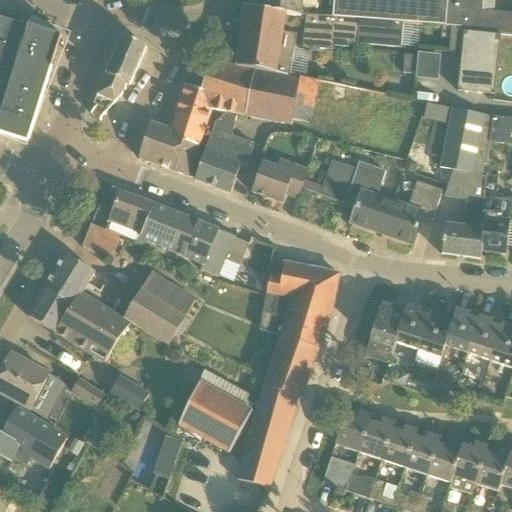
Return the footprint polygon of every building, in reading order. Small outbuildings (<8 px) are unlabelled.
[(262,0),(261,11),(286,15),(286,16),(306,18),(306,17),(364,21),(391,24),(420,25),(442,27),(458,28),(458,32),(464,33),(500,36),(511,37),(511,14),(494,14),(494,0),(262,0)] [(286,15),(261,11),(246,8),(239,51),(236,69),(253,72),(290,78),(297,36),(283,34),(286,16),(286,15)] [(391,24),(364,21),(306,17),(306,18),(303,49),(334,52),(334,48),(349,49),(349,46),(359,46),(401,49),(403,25),(391,24)] [(61,37),(44,32),(29,27),(29,28),(0,18),(0,134),(28,143),(61,37)] [(452,40),(453,28),(442,27),(442,39),(452,40)] [(459,91),(494,97),(495,82),(500,36),(464,33),(459,91)] [(145,48),(123,39),(94,105),(106,113),(122,96),(126,86),(129,87),(147,48),(145,47),(145,48)] [(417,75),(419,58),(405,57),(404,75),(417,75)] [(227,114),(237,116),(245,117),(253,72),(236,69),(214,61),(212,60),(202,92),(185,86),(176,115),(207,125),(212,110),(227,114)] [(311,124),(318,83),(304,81),(304,80),(290,78),(253,72),(245,117),(291,126),(293,119),(311,124)] [(106,115),(106,113),(97,107),(95,107),(95,109),(92,113),(91,113),(91,115),(92,115),(100,120),(100,122),(101,121),(101,120),(105,115),(106,115)] [(492,118),(485,117),(452,110),(440,169),(454,172),(445,198),(467,201),(464,228),(446,226),(442,256),(444,256),(479,261),(481,261),(482,253),(487,215),(481,214),(484,194),(486,177),(489,144),(490,138),(492,118)] [(195,181),(231,195),(241,167),(248,169),(254,145),(232,137),(233,134),(237,116),(227,114),(215,125),(214,127),(213,130),(210,139),(199,170),(195,181)] [(194,169),(205,138),(210,139),(213,130),(207,128),(207,125),(176,115),(170,131),(151,124),(139,160),(195,181),(199,170),(194,169)] [(509,146),(511,124),(511,120),(492,118),(490,138),(489,144),(493,144),(509,146)] [(298,201),(302,189),(305,181),(308,172),(281,162),(278,169),(264,164),(253,194),(282,205),(285,196),(298,201)] [(339,194),(348,168),(333,162),(324,189),(305,181),(302,189),(346,206),(349,198),(339,194)] [(351,225),(382,235),(393,204),(377,198),(386,173),(373,168),(360,163),(357,171),(348,168),(339,194),(349,198),(346,206),(357,210),(351,225)] [(498,178),(486,177),(484,194),(481,214),(487,215),(482,253),(506,257),(511,212),(511,201),(496,200),(498,178)] [(433,221),(443,192),(417,183),(408,209),(393,204),(382,235),(413,246),(425,210),(434,214),(432,221),(433,221)] [(155,207),(155,206),(120,193),(109,223),(141,237),(142,237),(143,236),(155,207)] [(97,212),(106,215),(110,204),(101,201),(97,212)] [(190,221),(155,207),(143,236),(142,237),(141,237),(140,241),(176,256),(190,221)] [(219,232),(190,221),(176,256),(203,267),(201,273),(219,280),(234,239),(236,240),(236,239),(219,232)] [(108,259),(118,237),(91,225),(82,248),(108,259)] [(88,284),(93,288),(102,293),(109,282),(99,276),(97,279),(93,277),(95,273),(66,256),(29,318),(55,334),(82,295),(82,294),(88,284)] [(266,304),(330,316),(333,305),(334,305),(340,276),(285,265),(282,279),(271,277),(266,304)] [(195,302),(186,296),(153,273),(141,291),(125,319),(170,346),(175,338),(179,340),(191,322),(185,318),(195,302)] [(105,364),(129,323),(125,321),(82,295),(55,334),(105,364)] [(319,350),(330,316),(266,304),(261,332),(282,337),(282,338),(319,350)] [(406,313),(406,312),(383,305),(370,342),(394,350),(396,344),(406,313)] [(396,344),(418,352),(429,319),(419,316),(421,311),(408,307),(406,312),(406,313),(396,344)] [(445,348),(446,348),(467,355),(478,322),(468,319),(470,315),(457,310),(452,326),(452,327),(445,348)] [(418,352),(442,359),(446,348),(445,348),(452,327),(452,326),(442,323),(444,319),(430,314),(429,319),(418,352)] [(467,355),(490,363),(501,330),(491,327),(493,322),(480,318),(478,322),(467,355)] [(511,369),(511,328),(502,325),(501,330),(490,363),(511,369)] [(238,480),(264,488),(270,490),(289,434),(298,399),(302,400),(319,350),(282,338),(265,387),(238,480)] [(50,376),(18,358),(11,355),(0,374),(0,395),(31,412),(50,376)] [(369,383),(373,373),(361,369),(358,380),(369,383)] [(439,373),(434,386),(443,389),(447,376),(439,373)] [(402,374),(395,377),(393,385),(405,389),(409,376),(402,374)] [(122,379),(112,398),(139,415),(150,396),(122,379)] [(96,410),(105,397),(80,381),(72,394),(96,410)] [(179,427),(231,452),(253,413),(200,384),(179,427)] [(52,511),(60,497),(76,469),(78,466),(69,461),(75,451),(65,445),(68,440),(19,411),(4,436),(0,433),(0,454),(11,460),(5,470),(20,479),(22,474),(41,485),(40,485),(56,494),(46,511),(52,511)] [(369,423),(370,423),(372,417),(359,412),(357,419),(346,415),(336,446),(359,454),(369,423)] [(392,430),(393,431),(395,424),(382,420),(380,426),(370,423),(369,423),(359,454),(381,462),(392,430)] [(415,438),(416,438),(418,432),(405,428),(403,434),(393,431),(392,430),(381,462),(405,469),(415,438)] [(103,454),(110,441),(93,432),(86,445),(103,454)] [(438,446),(439,446),(441,439),(428,435),(426,441),(416,438),(415,438),(405,469),(427,477),(438,446)] [(171,478),(183,441),(168,436),(156,474),(171,478)] [(452,478),(462,446),(451,443),(448,449),(439,446),(438,446),(427,477),(450,484),(453,478),(452,478)] [(473,450),(462,446),(452,478),(453,478),(450,484),(451,485),(449,490),(472,497),(475,486),(475,485),(485,454),(486,454),(488,448),(476,444),(473,450)] [(500,487),(510,455),(498,451),(496,458),(486,454),(485,454),(475,485),(475,486),(499,493),(501,487),(500,487)] [(511,455),(510,455),(500,487),(501,487),(511,490),(511,455)] [(346,492),(355,467),(331,459),(329,466),(323,485),(346,492)] [(369,500),(375,481),(365,477),(363,481),(353,476),(355,467),(346,492),(369,500)] [(392,507),(394,501),(382,496),(386,485),(375,481),(369,500),(392,507)] [(5,511),(13,498),(3,492),(3,491),(0,489),(0,511),(5,511)] [(405,511),(415,511),(421,496),(410,493),(407,500),(396,496),(394,501),(392,507),(405,511)] [(421,496),(415,511),(441,511),(443,510),(431,506),(433,500),(421,496)] [(455,511),(457,508),(444,503),(443,510),(441,511),(455,511)]
